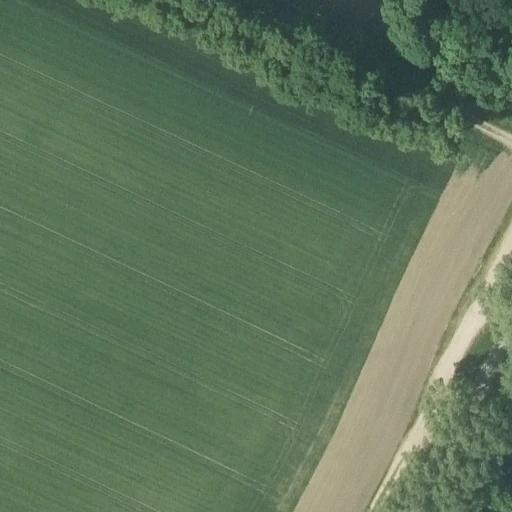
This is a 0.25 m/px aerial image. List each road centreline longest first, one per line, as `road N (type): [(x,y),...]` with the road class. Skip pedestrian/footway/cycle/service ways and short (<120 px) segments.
road 1 (track): [(511,146),(185,0)]
road 2 (unclassified): [(407,511),(511,321)]
